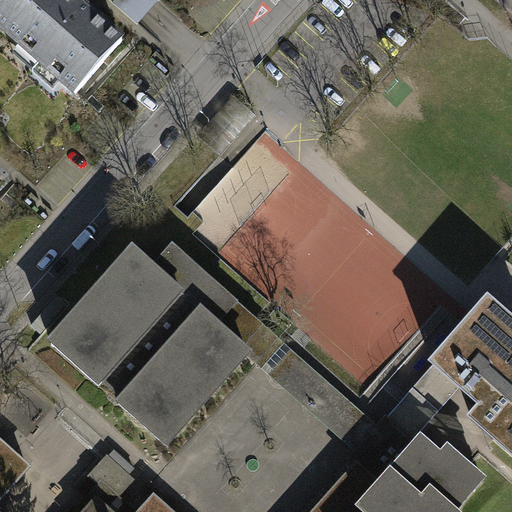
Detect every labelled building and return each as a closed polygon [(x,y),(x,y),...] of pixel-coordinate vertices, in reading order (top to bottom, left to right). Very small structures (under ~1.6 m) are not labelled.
[(43,0),(0,0),(0,30),(9,39),(43,0)] [(131,40),(85,0),(43,0),(9,39),(78,100),(131,40)] [(134,252),(52,344),(99,386),(103,381),(123,399),(119,404),(166,446),(246,356),(255,364),(276,341),(173,249),(154,270),(134,252)] [(511,325),(488,304),(475,319),(466,329),(434,366),(482,409),(473,420),(511,455),(511,325)] [(134,469),(114,451),(91,477),(100,485),(76,511),(456,511),(483,482),(448,450),(441,457),(421,440),(380,485),(357,465),(315,511),(169,511),(154,498),(141,511),(133,511),(113,494),(134,469)] [(0,442),(0,508),(33,472),(0,442)]
